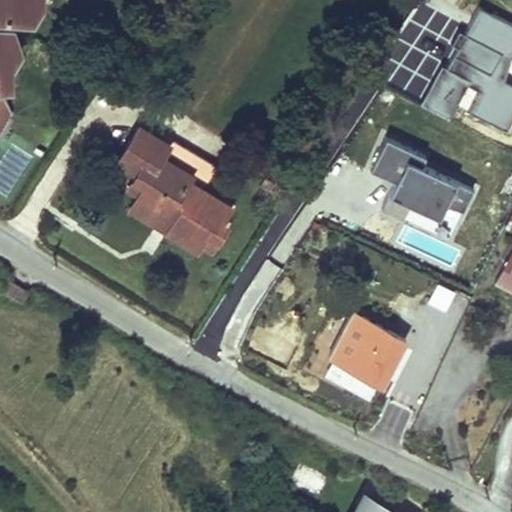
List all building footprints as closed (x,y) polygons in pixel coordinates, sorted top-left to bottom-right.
[(0,0),(0,25),(3,25),(3,17),(32,19),(39,5),(33,1),(33,0),(0,0)] [(0,123),(6,115),(0,110),(0,85),(7,86),(8,69),(17,53),(8,47),(8,29),(3,29),(3,25),(0,25),(0,123)] [(138,127),(116,161),(136,173),(132,179),(143,186),(137,195),(134,201),(169,223),(200,241),(205,232),(215,238),(223,224),(219,221),(227,207),(185,181),(189,175),(174,166),(170,172),(155,162),(158,156),(166,144),(138,127)] [(379,152),(373,162),(385,168),(391,158),(379,152)] [(158,156),(155,162),(170,172),(174,166),(158,156)] [(132,179),(126,189),(137,195),(143,186),(132,179)] [(134,201),(129,209),(164,231),(169,223),(134,201)] [(205,232),(200,241),(209,247),(215,238),(205,232)] [(511,253),(497,281),(511,289),(511,253)] [(27,290),(8,279),(2,289),(21,300),(27,290)] [(409,319),(417,301),(398,292),(389,310),(409,319)] [(338,304),(315,347),(381,383),(399,350),(409,355),(413,358),(419,347),(338,304)] [(399,350),(381,383),(392,388),(409,355),(399,350)] [(385,399),(371,435),(395,445),(409,409),(385,399)] [(291,484),(318,499),(329,479),(302,464),(291,484)] [(389,511),(364,497),(355,511),(389,511)]
